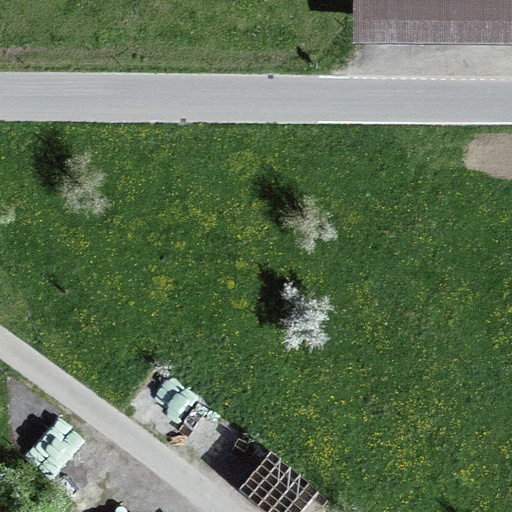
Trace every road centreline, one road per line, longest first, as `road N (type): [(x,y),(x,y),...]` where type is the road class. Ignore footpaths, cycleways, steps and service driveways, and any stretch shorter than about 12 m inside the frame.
road 1 (residential): [(0,98),(511,101)]
road 2 (residential): [(215,511),(0,342)]
